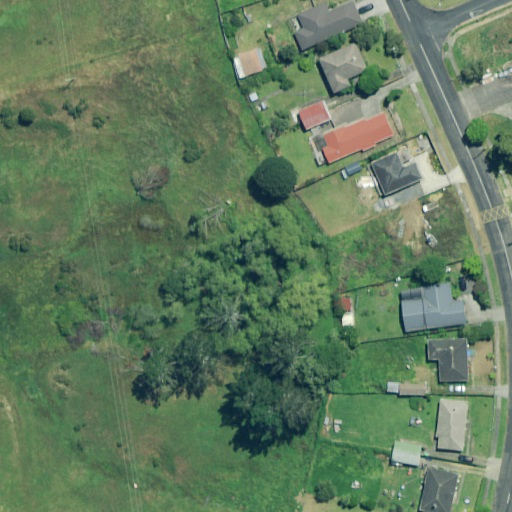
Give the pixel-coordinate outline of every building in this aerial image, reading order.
[(363,25),(354,3),(330,13),(326,3),(299,15),(305,29),(295,33),(303,51),(363,25)] [(368,71),(357,44),(320,59),(334,93),(353,85),(350,78),(368,71)] [(261,72),(254,50),(234,57),(241,78),(261,72)] [(299,133),(307,129),(330,119),(323,101),(302,110),(291,115),(299,133)] [(394,137),(385,112),(313,140),(317,151),(324,148),(329,162),(394,137)] [(403,169),(396,154),(371,165),(384,194),(420,179),(414,165),(403,169)] [(453,302),(450,283),(422,287),(423,290),(402,293),(399,294),(405,332),(465,323),(462,301),(453,302)] [(355,328),(352,297),(341,298),(343,329),(355,328)] [(467,381),(466,341),(427,342),(428,360),(439,360),(440,382),(467,381)] [(354,379),(334,377),(332,392),(353,394),(354,379)] [(398,394),(399,382),(388,382),(387,393),(398,394)] [(426,395),(426,384),(401,384),(401,395),(426,395)] [(440,399),(436,438),(439,439),(438,448),(462,451),(467,402),(440,399)] [(421,444),(395,441),(392,462),(419,465),(421,444)] [(449,511),(458,475),(428,469),(419,510),(427,511),(449,511)]
